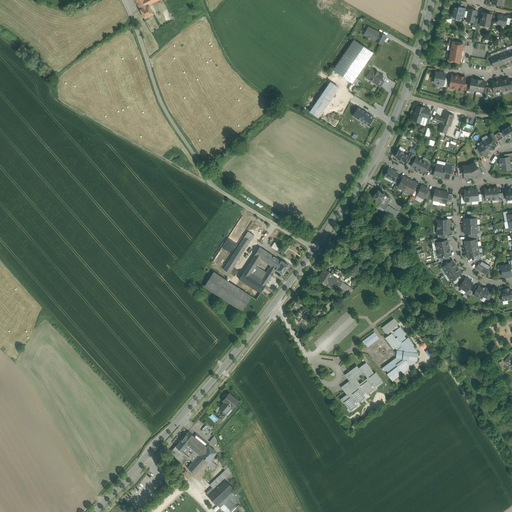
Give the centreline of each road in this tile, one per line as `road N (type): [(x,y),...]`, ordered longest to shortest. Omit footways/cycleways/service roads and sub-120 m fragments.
road 1 (tertiary): [(314,249),(94,511)]
road 2 (unclassified): [(314,249),(213,185),(162,102),(125,0)]
road 3 (tertiary): [(432,0),(376,154)]
road 4 (residential): [(456,184),(460,259),(474,275),(511,280)]
